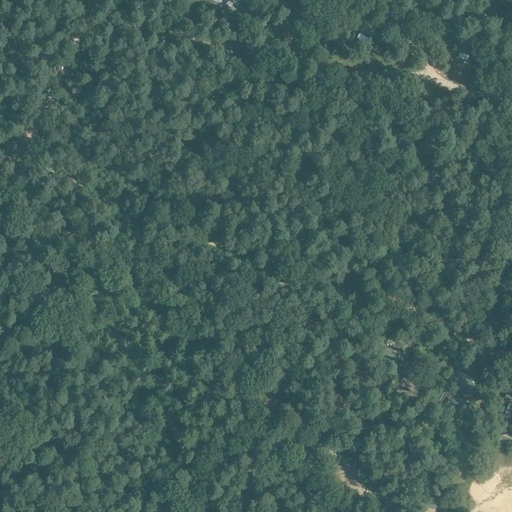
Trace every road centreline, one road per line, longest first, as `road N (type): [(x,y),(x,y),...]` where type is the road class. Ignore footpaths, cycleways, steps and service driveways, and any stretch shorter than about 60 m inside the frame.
road 1 (track): [(0,210),(152,266),(385,301),(511,358)]
road 2 (track): [(84,24),(511,96)]
road 3 (track): [(0,168),(45,109),(95,0)]
